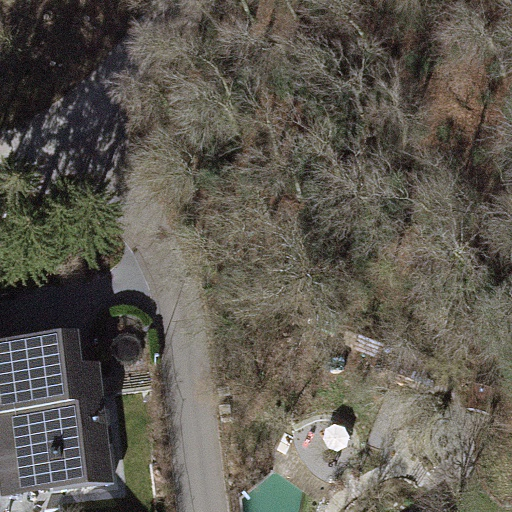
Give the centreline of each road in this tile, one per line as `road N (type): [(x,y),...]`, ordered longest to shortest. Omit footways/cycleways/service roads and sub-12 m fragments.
road 1 (residential): [(0,164),(79,131),(159,250),(179,305),(202,511)]
road 2 (track): [(79,131),(185,0)]
